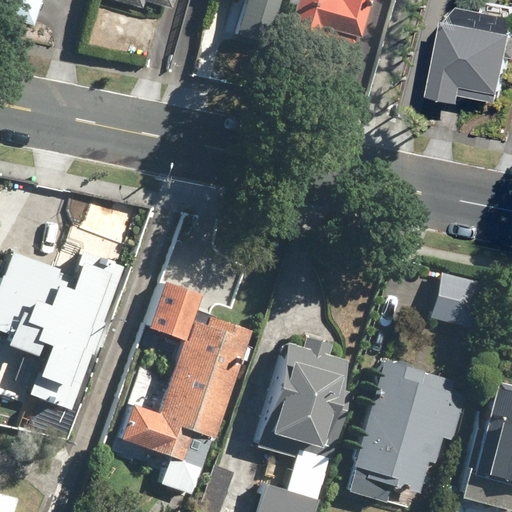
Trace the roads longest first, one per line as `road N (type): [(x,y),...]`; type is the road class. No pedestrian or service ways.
road 1 (unclassified): [(0,107),(511,212)]
road 2 (unknown): [(183,144),(56,511)]
